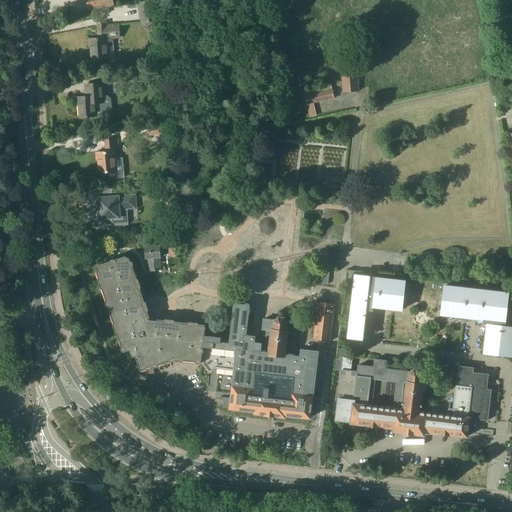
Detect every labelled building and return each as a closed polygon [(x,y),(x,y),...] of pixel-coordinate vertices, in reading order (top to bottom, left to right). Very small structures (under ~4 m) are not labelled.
[(112,0),(86,0),(89,9),(113,3),(112,0)] [(151,0),(137,2),(141,24),(159,21),(154,0),(151,0)] [(99,39),(89,40),(89,47),(91,47),(91,48),(91,49),(90,50),(90,51),(90,52),(90,53),(90,54),(90,55),(91,55),(91,56),(92,57),(92,60),(107,59),(109,59),(111,61),(113,61),(115,59),(114,46),(113,38),(120,38),(119,24),(110,25),(98,25),(99,39)] [(340,83),(342,83),(343,94),(359,92),(356,65),(340,66),(342,81),(339,81),(340,83)] [(86,98),(77,98),(77,105),(79,105),(80,118),(95,117),(95,110),(102,109),(104,107),(104,101),(102,99),(101,84),(86,85),(86,93),(89,93),(89,97),(86,98)] [(310,105),(334,100),(331,85),(307,91),(310,105)] [(148,127),(149,136),(165,134),(164,126),(148,127)] [(118,145),(117,139),(105,140),(106,152),(97,153),(97,160),(99,160),(100,173),(115,172),(114,158),(115,158),(114,146),(118,145)] [(170,185),(153,186),(154,195),(171,194),(170,185)] [(126,209),(136,208),(135,195),(97,198),(98,212),(91,213),(92,227),(107,226),(106,219),(118,218),(118,225),(127,224),(126,209)] [(171,258),(179,258),(178,244),(170,244),(171,258)] [(150,259),(151,272),(162,271),(161,258),(162,258),(161,246),(146,247),(147,259),(150,259)] [(99,265),(97,269),(122,347),(124,348),(126,352),(130,350),(132,356),(135,356),(138,364),(139,368),(140,371),(152,367),(151,364),(157,362),(157,365),(164,363),(170,361),(176,359),(203,361),(205,336),(206,326),(158,321),(150,320),(149,318),(130,258),(126,256),(120,258),(116,259),(99,265)] [(317,271),(316,283),(328,284),(329,272),(317,271)] [(364,335),(365,327),(367,310),(373,311),(373,307),(402,310),(405,281),(356,275),(348,337),(356,338),(356,334),(364,335)] [(508,293),(506,293),(445,286),(442,314),(471,318),(485,319),(484,324),(488,324),(485,353),(511,355),(511,326),(505,326),(508,293)] [(315,302),(314,311),(317,311),(314,340),(330,342),(335,304),(315,302)] [(230,344),(217,342),(218,338),(205,336),(203,361),(203,362),(210,371),(218,365),(225,366),(227,368),(235,369),(231,398),(225,397),(224,397),(223,407),(230,408),(255,411),(255,413),(267,415),(273,415),(284,417),(285,415),(310,418),(312,403),(318,352),(302,351),(301,358),(294,357),(295,346),(296,338),(296,334),(297,334),(298,324),(289,323),(288,322),(287,323),(284,318),(285,317),(284,317),(283,318),(279,317),(279,316),(278,316),(278,318),(274,321),(273,320),(273,321),(263,320),(262,330),(265,330),(264,336),(266,336),(265,346),(261,345),(262,343),(254,342),(255,336),(251,336),(253,320),(255,320),(255,315),(253,315),(249,315),(250,305),(248,304),(248,305),(246,305),(235,304),(234,307),(230,344)] [(338,347),(337,359),(336,369),(341,370),(335,420),(346,421),(351,422),(351,423),(375,426),(394,428),(394,431),(395,431),(422,434),(423,435),(424,431),(467,437),(468,429),(473,430),(475,419),(488,421),(492,391),(487,390),(489,375),(473,373),(474,368),(459,366),(452,416),(420,412),(422,391),(425,392),(426,385),(431,386),(432,374),(423,373),(422,373),(419,370),(420,369),(419,368),(419,369),(415,369),(414,368),(413,369),(413,370),(410,372),(395,370),(385,369),(387,361),(374,359),(373,367),(358,365),(357,372),(350,371),(352,358),(344,357),(344,355),(345,347),(343,347),(338,347)]
